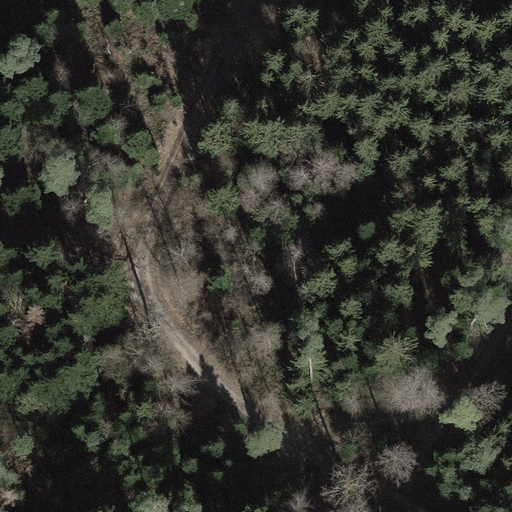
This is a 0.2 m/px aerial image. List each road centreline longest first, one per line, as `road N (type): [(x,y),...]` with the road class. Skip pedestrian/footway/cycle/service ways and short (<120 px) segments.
road 1 (track): [(0,234),(141,268),(155,314),(257,427),(316,437),(456,402)]
road 2 (track): [(141,268),(258,0)]
road 3 (track): [(404,502),(511,314)]
